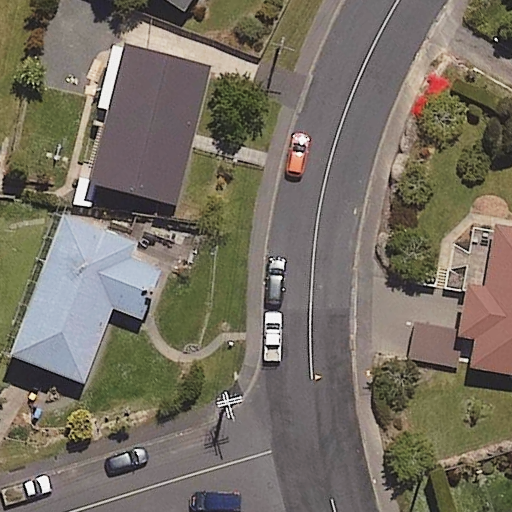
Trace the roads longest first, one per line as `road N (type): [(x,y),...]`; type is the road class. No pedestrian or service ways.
road 1 (residential): [(395,0),(340,120),(321,193),(309,283),(316,439)]
road 2 (residential): [(316,439),(79,511)]
